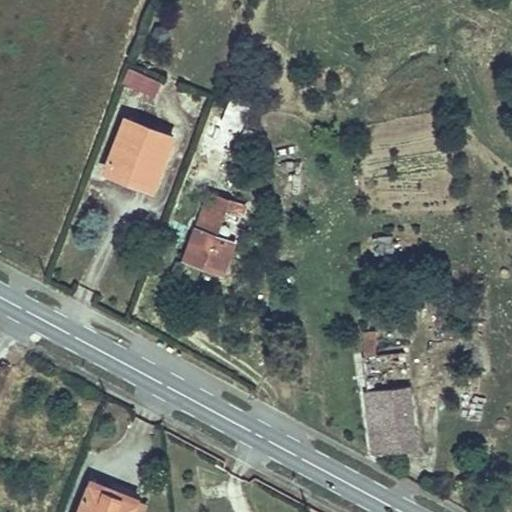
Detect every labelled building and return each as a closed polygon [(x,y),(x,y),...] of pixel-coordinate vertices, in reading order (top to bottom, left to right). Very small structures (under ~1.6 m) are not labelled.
[(154,95),(161,78),(129,64),(122,81),(154,95)] [(124,119),(104,170),(123,178),(127,171),(152,181),(169,136),(124,119)] [(213,199),(190,260),(225,274),(235,245),(212,237),(224,203),(213,199)] [(355,329),(355,354),(376,354),(376,329),(355,329)] [(361,360),(370,437),(380,436),(401,434),(397,391),(405,390),(402,354),(361,360)] [(370,437),(372,452),(381,451),(380,436),(370,437)] [(372,452),(372,464),(398,477),(395,450),(381,451),(372,452)] [(95,484),(84,511),(137,511),(142,502),(95,484)]
